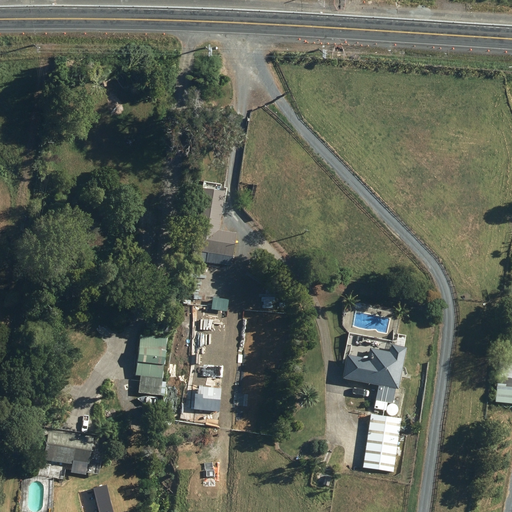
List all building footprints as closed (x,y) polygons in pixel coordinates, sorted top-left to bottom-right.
[(227,189),(203,186),(194,260),(233,265),(240,232),(222,230),(227,189)] [(203,308),(203,316),(224,316),(224,308),(203,308)] [(169,356),(170,336),(143,333),(138,375),(142,375),(140,393),(166,395),(168,382),(165,381),(169,356)] [(364,466),(395,471),(403,417),(395,416),(385,414),(386,409),(388,409),(388,411),(389,412),(391,414),(393,415),(395,415),(396,414),(397,413),(399,412),(399,410),(399,408),(399,406),(399,405),(397,404),(396,403),(394,402),(397,388),(400,389),(409,346),(394,343),(393,351),(373,347),(371,358),(350,354),(345,378),(381,385),(376,407),(385,409),(384,414),(372,413),(364,466)] [(511,401),(511,361),(501,361),(496,401),(511,401)] [(165,408),(145,405),(144,417),(163,419),(165,408)] [(108,435),(50,426),(48,442),(46,461),(74,465),(73,471),(102,476),(108,435)]
